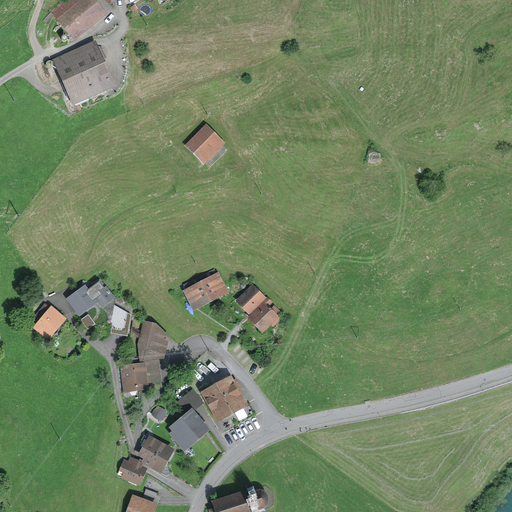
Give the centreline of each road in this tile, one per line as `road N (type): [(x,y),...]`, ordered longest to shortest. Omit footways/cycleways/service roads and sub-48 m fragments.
road 1 (tertiary): [(194,511),(220,466),(264,434),(511,369)]
road 2 (unknown): [(189,353),(201,344),(218,349),(247,377),(278,428)]
